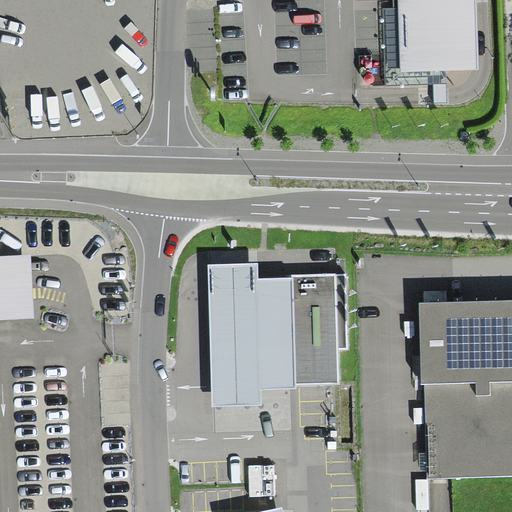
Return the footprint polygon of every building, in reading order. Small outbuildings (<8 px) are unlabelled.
[(478,0),(396,0),(399,77),(481,74),(478,0)] [(51,6),(13,12),(22,69),(60,64),(51,6)] [(32,255),(0,256),(0,320),(35,319),(32,255)] [(255,266),(206,267),(208,380),(209,408),(259,407),(258,386),(261,386),(298,385),(294,278),(255,280),(255,266)] [(335,276),(294,278),(298,385),(340,384),(335,276)] [(511,303),(420,307),(425,479),(511,476),(511,303)]
